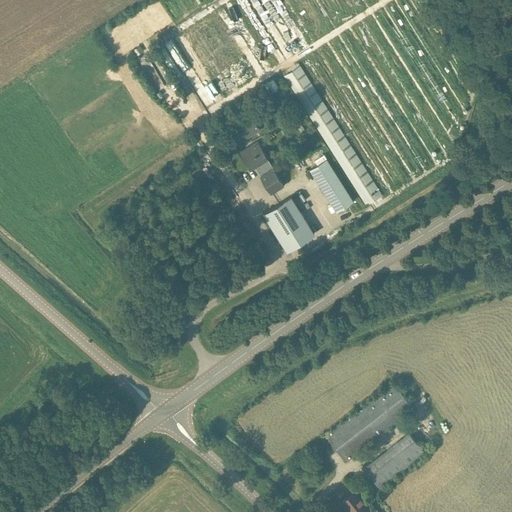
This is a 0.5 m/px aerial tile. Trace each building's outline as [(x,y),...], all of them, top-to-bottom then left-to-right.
[(239,0),(276,65),(315,43),(291,0),(239,0)] [(294,0),(316,40),(325,35),(306,0),(294,0)] [(310,0),(329,33),(338,27),(322,0),(310,0)] [(349,21),(337,0),(324,0),(339,26),(349,21)] [(339,34),(414,178),(424,156),(429,165),(451,154),(446,144),(456,139),(451,129),(462,124),(450,101),(467,109),(456,88),(469,94),(420,0),(404,0),(403,4),(395,0),(387,0),(389,3),(380,8),(380,9),(367,15),(368,16),(358,21),(359,23),(347,29),(347,30),(339,34)] [(340,0),(351,19),(362,13),(362,12),(373,5),(381,0),(340,0)] [(182,36),(196,58),(208,50),(210,54),(220,48),(214,37),(204,43),(200,37),(195,28),(182,36)] [(300,65),(284,76),(288,81),(367,205),(382,195),(300,65)] [(230,131),(237,143),(255,132),(247,120),(230,131)] [(273,167),(268,158),(258,141),(241,152),(251,169),(256,166),(262,174),(260,176),(272,194),(285,185),(273,167)] [(337,212),(354,201),(327,160),(311,170),(337,212)] [(292,166),(284,171),(289,179),(297,174),(292,166)] [(315,234),(292,196),(263,213),(287,251),(315,234)] [(393,381),(325,434),(347,462),(415,409),(393,381)] [(379,487),(425,452),(409,432),(364,467),(379,487)] [(378,511),(376,508),(375,509),(372,506),(369,508),(356,491),(343,501),(351,511),(378,511)]
